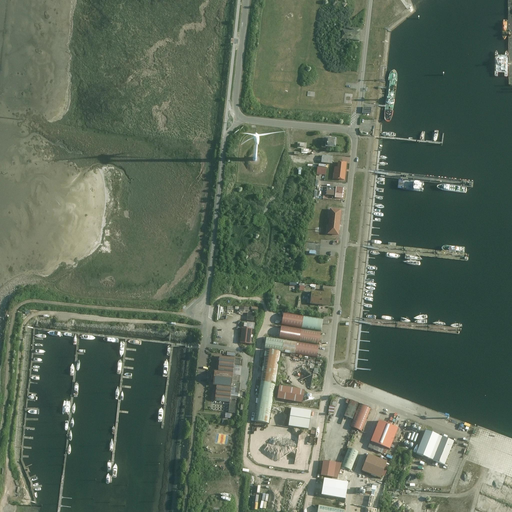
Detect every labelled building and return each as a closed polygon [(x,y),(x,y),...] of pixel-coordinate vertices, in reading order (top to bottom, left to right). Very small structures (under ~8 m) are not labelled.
[(352,31),(343,30),(341,39),(359,41),(361,32),(360,32),(360,29),(352,28),(352,31)] [(395,70),(394,69),(393,70),(391,71),(390,74),(388,79),(385,111),(385,119),(386,122),(388,122),(391,121),(392,118),(393,111),(398,80),(398,74),(397,72),(395,70)] [(330,139),(325,138),(325,142),(325,147),(335,148),(336,139),(330,139)] [(333,157),(322,155),(321,163),(332,164),(333,157)] [(334,168),(333,180),(344,181),(346,170),(346,163),(338,162),(337,168),(334,168)] [(343,189),(327,187),(326,196),(335,196),(334,199),(342,199),(343,189)] [(330,209),(327,234),(338,235),(339,226),(340,218),(341,211),(330,209)] [(330,290),(322,289),(322,292),(311,291),(310,304),(330,306),(332,293),(330,293),(330,291),(330,290)] [(283,313),(281,326),(321,332),(323,319),(283,313)] [(320,333),(281,326),(279,338),(319,344),(320,333)] [(242,329),(240,344),(250,345),(252,330),(242,329)] [(319,345),(266,337),(265,349),(317,357),(318,348),(319,345)] [(279,352),(264,350),(254,422),(270,424),(279,352)] [(241,359),(218,357),(217,372),(214,372),(213,379),(212,386),(216,387),(214,402),(229,403),(228,414),(235,414),(239,376),(233,375),(234,366),(240,367),(241,359)] [(304,390),(280,387),(278,399),(302,403),(304,390)] [(351,400),(344,416),(352,420),(359,403),(351,400)] [(370,408),(359,404),(350,428),(361,432),(370,408)] [(398,429),(379,422),(369,448),(378,452),(380,446),(389,450),(398,429)] [(417,454),(433,461),(442,438),(426,431),(417,454)] [(442,438),(433,461),(444,465),(454,442),(442,438)] [(349,448),(341,466),(351,470),(358,452),(349,448)] [(388,462),(369,455),(362,471),(382,479),(388,462)] [(336,463),(323,460),(320,475),(334,477),(336,463)] [(329,497),(327,507),(344,510),(349,483),(322,479),(319,495),(329,497)]
